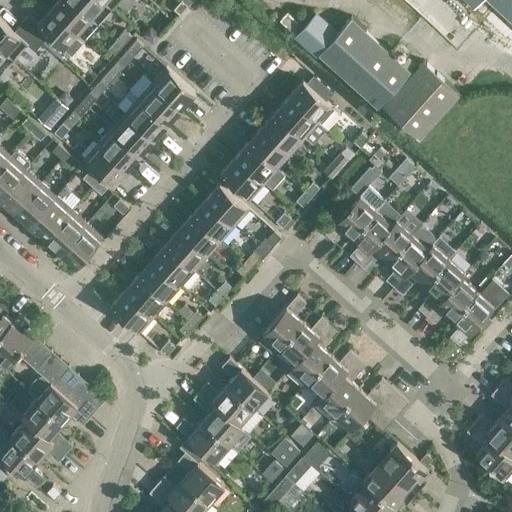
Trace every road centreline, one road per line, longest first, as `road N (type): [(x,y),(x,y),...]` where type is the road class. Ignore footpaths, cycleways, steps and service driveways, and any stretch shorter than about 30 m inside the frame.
road 1 (residential): [(138,390),(178,375),(298,249),(451,387)]
road 2 (residential): [(62,310),(251,85),(196,38)]
road 3 (track): [(511,64),(451,59),(359,0)]
road 4 (residential): [(450,511),(459,489),(455,469),(427,415),(451,387)]
road 5 (residential): [(100,511),(138,390)]
